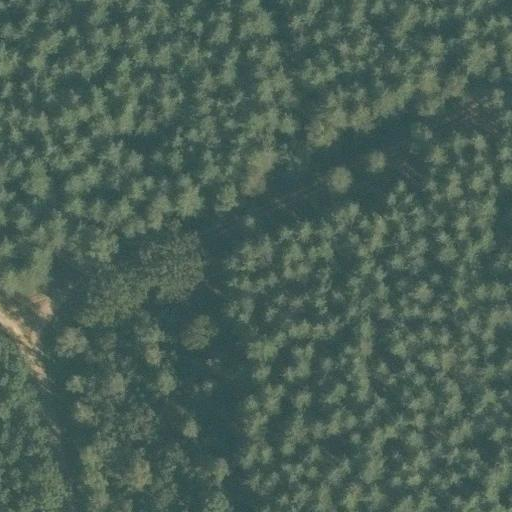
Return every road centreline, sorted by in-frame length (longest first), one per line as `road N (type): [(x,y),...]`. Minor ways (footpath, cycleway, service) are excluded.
road 1 (track): [(511,98),(18,324)]
road 2 (track): [(75,511),(39,343),(18,324)]
road 3 (track): [(340,177),(286,0)]
